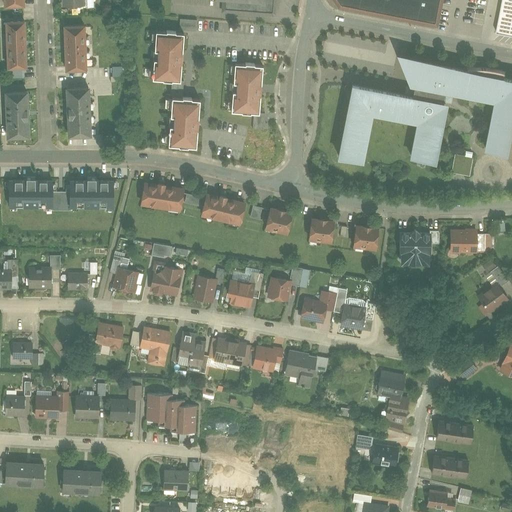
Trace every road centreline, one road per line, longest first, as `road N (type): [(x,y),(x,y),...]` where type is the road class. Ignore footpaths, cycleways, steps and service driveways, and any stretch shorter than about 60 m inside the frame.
road 1 (residential): [(29,307),(212,318),(365,348),(389,338)]
road 2 (residential): [(47,158),(134,159),(298,192)]
road 3 (residential): [(511,311),(430,372),(405,511)]
road 4 (residential): [(298,192),(414,212),(511,209)]
road 5 (residential): [(307,13),(511,55)]
road 6 (residential): [(298,192),(294,105),(307,13)]
road 7 (residential): [(47,158),(43,0)]
road 8 (residential): [(128,450),(0,442)]
